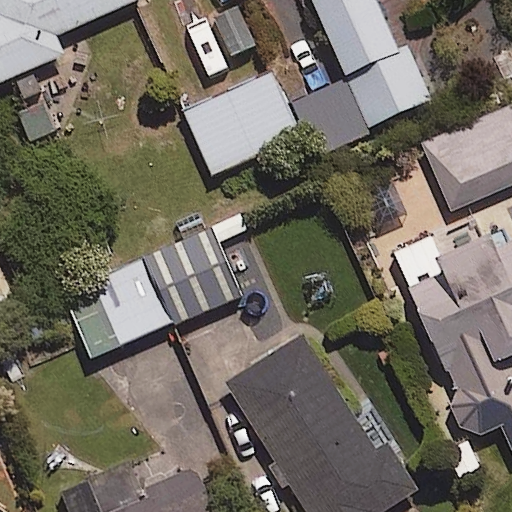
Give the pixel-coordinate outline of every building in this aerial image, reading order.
[(0,0),(0,77),(13,72),(23,94),(42,86),(32,63),(62,50),(54,31),(124,0),(0,0)] [(314,0),(348,78),(365,123),(429,95),(406,42),(396,46),(376,0),(314,0)] [(301,132),(273,70),(185,109),(212,171),(301,132)] [(365,123),(348,78),(301,98),(323,149),(368,130),(365,123)] [(399,170),(417,208),(446,195),(451,207),(511,181),(511,102),(421,142),(428,157),(399,170)] [(417,208),(399,170),(363,186),(379,224),(417,208)] [(246,229),(239,212),(63,286),(91,354),(238,293),(216,241),(246,229)] [(437,256),(428,236),(395,251),(459,392),(451,396),(469,434),(500,420),(511,446),(511,394),(494,356),(511,347),(511,239),(492,248),(486,234),(437,256)] [(373,449),(301,333),(225,380),(307,511),(377,511),(414,487),(385,441),(373,449)] [(217,511),(197,464),(144,486),(147,492),(100,511),(217,511)]
